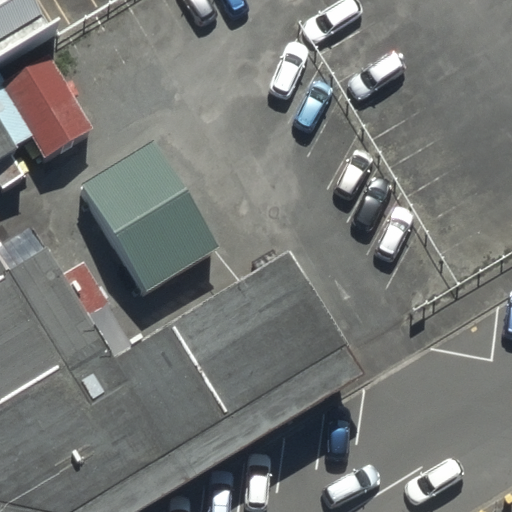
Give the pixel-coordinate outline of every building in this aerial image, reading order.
[(29,0),(0,0),(0,61),(49,30),(29,0)] [(0,94),(0,160),(31,141),(0,94)] [(152,143),(81,187),(146,294),(218,250),(152,143)] [(100,339),(0,402),(0,511),(155,511),(361,379),(370,373),(276,226),(100,339)] [(0,227),(0,273),(20,260),(0,227)] [(20,260),(0,273),(0,402),(100,339),(42,246),(20,260)]
